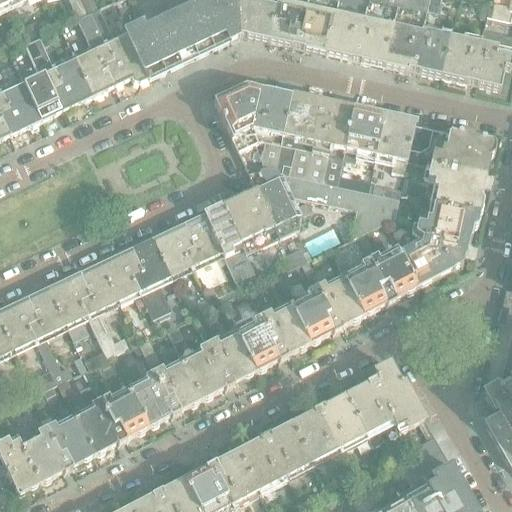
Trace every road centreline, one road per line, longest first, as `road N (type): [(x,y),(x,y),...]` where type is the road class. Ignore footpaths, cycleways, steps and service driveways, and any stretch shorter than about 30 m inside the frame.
road 1 (residential): [(60,511),(399,336)]
road 2 (residential): [(0,292),(223,187),(184,96)]
road 3 (residential): [(511,124),(254,66),(184,96)]
road 4 (residential): [(184,96),(0,182)]
road 5 (residential): [(454,432),(484,296)]
road 6 (residential): [(484,296),(511,172)]
